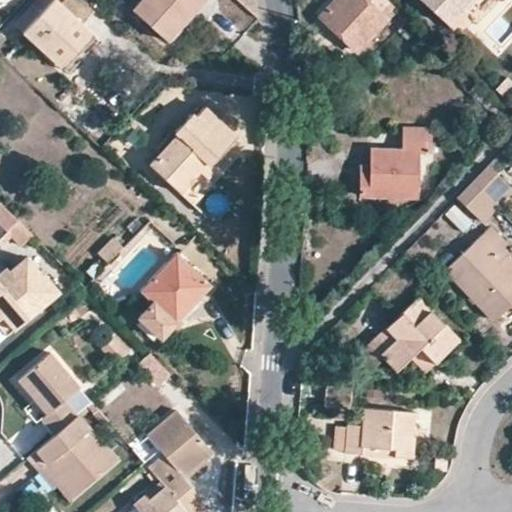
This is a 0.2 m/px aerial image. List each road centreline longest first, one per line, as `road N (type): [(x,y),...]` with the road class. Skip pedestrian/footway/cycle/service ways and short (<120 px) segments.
road 1 (residential): [(260,504),(282,205),(276,0)]
road 2 (unknown): [(270,362),(511,125)]
road 3 (residential): [(511,389),(477,442),(470,511)]
